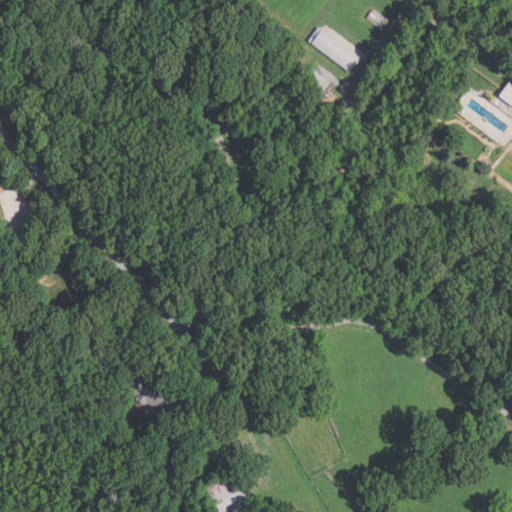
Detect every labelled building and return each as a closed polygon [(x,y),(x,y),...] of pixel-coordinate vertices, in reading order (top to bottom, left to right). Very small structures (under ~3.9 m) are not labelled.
[(380,29),(366,19),(372,9),(386,19),(380,29)] [(358,57),(346,72),(306,42),(318,26),(358,57)] [(321,92),(298,76),(306,66),(328,82),(321,92)] [(511,107),(496,95),(506,81),(511,85),(511,107)] [(439,129),(422,135),(419,128),(437,122),(439,129)] [(259,192),(247,192),(247,180),(259,181),(259,192)] [(170,412),(158,405),(157,408),(147,402),(145,405),(135,400),(137,397),(125,390),(136,372),(142,376),(145,372),(162,382),(159,388),(168,393),(165,396),(176,402),(170,412)] [(292,412),(288,405),(305,397),(309,404),(292,412)] [(211,511),(198,488),(232,468),(257,511),(211,511)]
